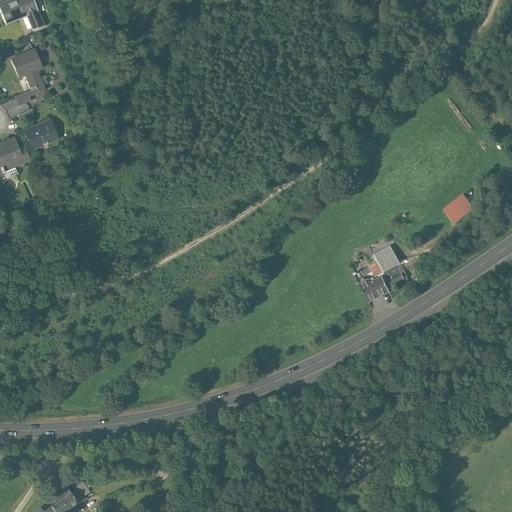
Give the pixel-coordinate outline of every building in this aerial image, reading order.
[(11,0),(0,4),(0,11),(5,25),(26,17),(32,33),(43,28),(31,0),(11,0)] [(34,51),(11,61),(19,79),(25,77),(31,91),(14,98),(18,107),(29,102),(28,99),(44,92),(36,72),(42,70),(34,51)] [(31,111),(17,116),(19,122),(33,116),(31,111)] [(50,121),(25,132),(33,151),(58,140),(50,121)] [(14,139),(0,144),(0,151),(8,171),(24,164),(19,151),(14,139)] [(24,148),(19,151),(24,164),(30,162),(24,148)] [(0,174),(8,171),(0,151),(0,174)] [(451,224),(470,212),(460,196),(440,208),(451,224)] [(374,256),(384,275),(400,266),(390,248),(374,256)] [(402,275),(385,283),(388,290),(405,282),(402,275)] [(360,285),(369,303),(390,293),(388,290),(385,283),(382,278),(371,284),(370,280),(360,285)] [(77,488),(70,493),(76,502),(89,492),(82,482),(76,487),(77,488)] [(52,503),(48,506),(53,511),(63,511),(76,502),(70,493),(65,488),(50,500),(52,503)]
